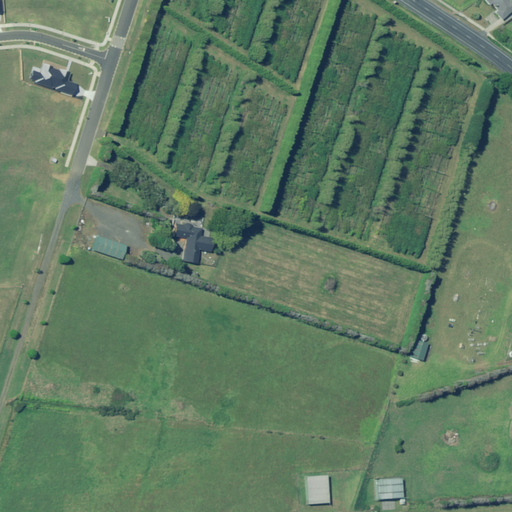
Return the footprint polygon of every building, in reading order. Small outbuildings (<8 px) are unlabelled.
[(484,0),(489,6),(492,4),(497,10),(496,11),(495,13),(496,14),(500,18),(501,20),(511,10),(511,2),(510,0),(509,0),(508,1),(507,0),(484,0)] [(35,68),(31,79),(35,80),(35,82),(75,95),(79,84),(70,81),(72,73),(44,64),(42,70),(35,68)] [(46,159),(31,154),(24,177),(39,181),(46,159)] [(211,238),(208,237),(200,236),(201,228),(192,226),(189,223),(185,222),(182,224),(175,223),(173,236),(178,237),(185,238),(184,245),(181,260),(196,263),(197,254),(198,251),(197,251),(198,249),(203,251),(209,251),(211,238)] [(91,250),(120,259),(125,244),(96,235),(91,250)] [(415,339),(410,356),(422,360),(428,343),(415,339)] [(328,503),(326,475),(305,477),(307,504),(328,503)] [(403,498),(403,497),(402,479),(376,480),(377,500),(382,499),(395,499),(403,498)]
